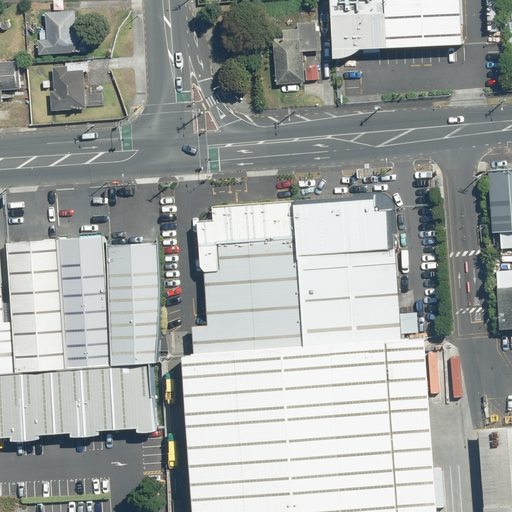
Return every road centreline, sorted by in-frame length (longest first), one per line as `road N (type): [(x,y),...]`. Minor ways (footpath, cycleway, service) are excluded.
road 1 (unknown): [(180,176),(188,511)]
road 2 (unknown): [(465,511),(463,353),(511,352)]
road 3 (secondary): [(0,162),(173,150)]
road 4 (secondary): [(166,33),(230,120),(273,142)]
road 5 (secondary): [(511,125),(386,135)]
